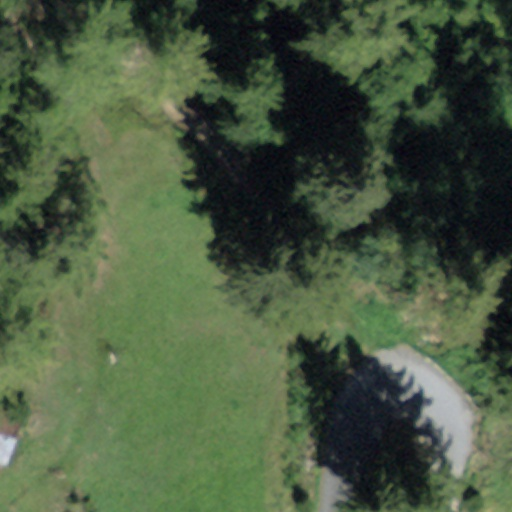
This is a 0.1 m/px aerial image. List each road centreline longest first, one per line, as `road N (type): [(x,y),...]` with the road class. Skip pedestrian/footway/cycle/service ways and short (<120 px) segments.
road 1 (track): [(382,392),(421,387),(444,402),(456,426),(443,511)]
road 2 (track): [(331,511),(353,427),(382,392)]
